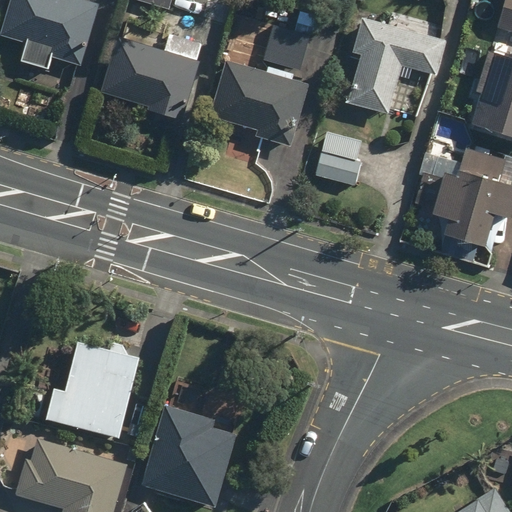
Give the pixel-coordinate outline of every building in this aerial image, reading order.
[(10,0),(0,34),(25,42),(18,65),(49,74),(52,61),(78,69),(97,6),(83,2),(83,0),(10,0)] [(132,0),(132,1),(168,11),(171,0),(132,0)] [(511,0),(501,0),(494,29),(511,33),(511,0)] [(343,107),(388,120),(401,71),(435,80),(445,43),(362,20),(352,58),(356,59),(343,107)] [(274,29),(265,62),(298,70),(306,37),(274,29)] [(100,95),(150,109),(147,121),(179,130),(203,45),(167,35),(163,51),(116,38),(100,95)] [(511,58),(489,52),(469,130),(468,132),(511,143),(511,58)] [(310,89),(222,65),(206,121),(258,135),(257,140),(294,150),(310,89)] [(364,143),(326,134),(315,177),(353,187),(364,143)] [(442,226),(438,244),(491,256),(499,223),(508,225),(511,208),(511,187),(497,184),(502,162),(464,153),(458,177),(439,173),(428,222),(442,226)] [(50,390),(42,420),(115,438),(135,357),(73,341),(60,393),(50,390)] [(163,406),(141,490),(212,511),(233,438),(207,431),(210,419),(163,406)] [(63,511),(110,511),(125,465),(34,438),(16,498),(63,511)] [(457,511),(510,511),(491,487),(457,511)]
